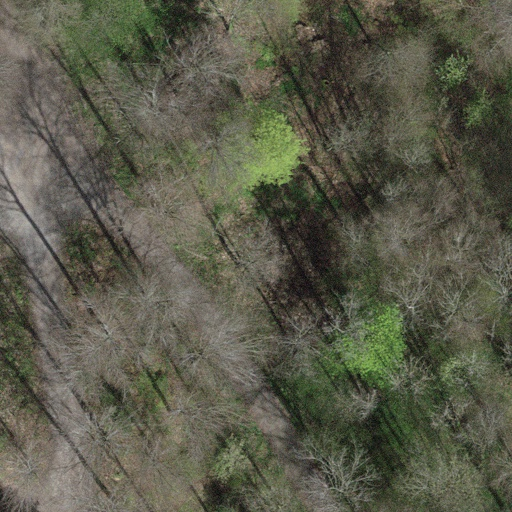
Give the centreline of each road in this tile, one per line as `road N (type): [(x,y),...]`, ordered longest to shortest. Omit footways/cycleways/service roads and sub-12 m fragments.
road 1 (track): [(0,150),(60,93),(322,511)]
road 2 (track): [(2,0),(60,93),(67,511)]
